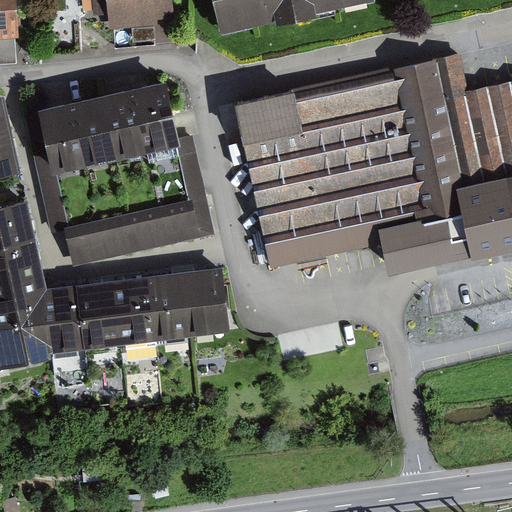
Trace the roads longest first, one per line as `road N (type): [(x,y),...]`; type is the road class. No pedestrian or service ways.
road 1 (residential): [(240,253),(78,273),(61,267),(8,74),(183,62),(202,92)]
road 2 (residential): [(202,92),(511,29)]
road 3 (residential): [(424,495),(383,281)]
road 4 (residential): [(383,281),(274,299),(255,289),(240,253)]
road 5 (residential): [(202,92),(240,253)]
road 6 (residential): [(511,254),(383,281)]
road 7 (tertiary): [(305,511),(424,495)]
